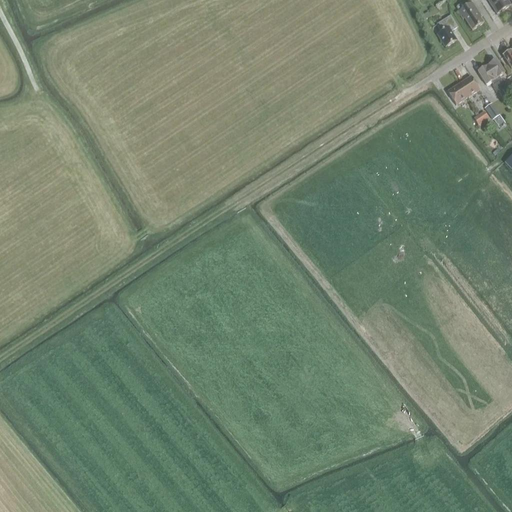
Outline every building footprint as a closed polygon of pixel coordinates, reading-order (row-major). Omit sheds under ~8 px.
[(489,0),(487,1),(496,15),(510,7),(505,0),(489,0)] [(481,18),(471,4),(464,8),(462,5),(461,4),(456,7),(456,9),(458,12),(457,13),(462,20),(464,19),(472,32),(483,24),(479,19),(481,18)] [(457,28),(450,17),(436,26),(441,33),(436,36),(445,49),(456,42),(450,33),(457,28)] [(511,52),(502,57),(511,70),(511,69),(511,52)] [(486,68),(501,91),(505,97),(510,95),(506,88),(507,88),(502,80),(501,81),(499,78),(504,75),(496,62),(486,68)] [(496,94),(501,91),(486,68),(477,74),(486,87),(491,83),(493,86),(491,87),(496,94)] [(459,86),(467,99),(479,91),(471,78),(459,86)] [(455,107),(467,99),(459,86),(447,94),(455,107)] [(507,111),(499,99),(492,104),(500,116),(507,111)] [(499,116),(491,105),(484,110),(492,121),(499,116)] [(483,113),(478,116),(483,124),(488,120),(483,113)] [(478,116),(473,120),(478,127),(483,124),(478,116)]
